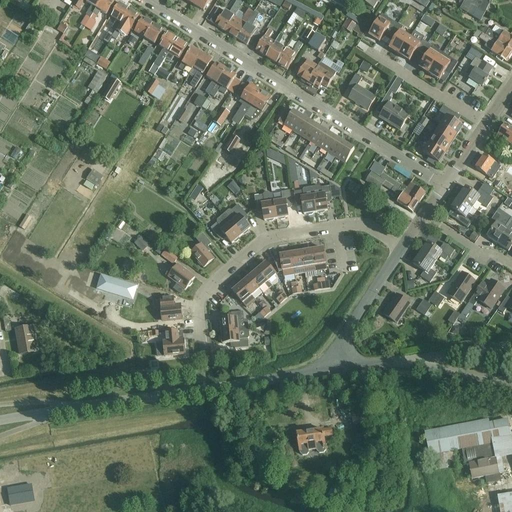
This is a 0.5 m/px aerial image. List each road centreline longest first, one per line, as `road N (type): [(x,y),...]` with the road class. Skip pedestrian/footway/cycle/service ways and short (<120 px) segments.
road 1 (residential): [(444,184),(145,0)]
road 2 (tertiary): [(0,421),(340,366)]
road 3 (residential): [(402,246),(357,224),(266,238),(200,297),(202,354)]
road 4 (residential): [(362,47),(485,123)]
road 5 (tertiary): [(340,366),(348,332),(402,246)]
road 6 (track): [(140,182),(185,210),(232,265)]
